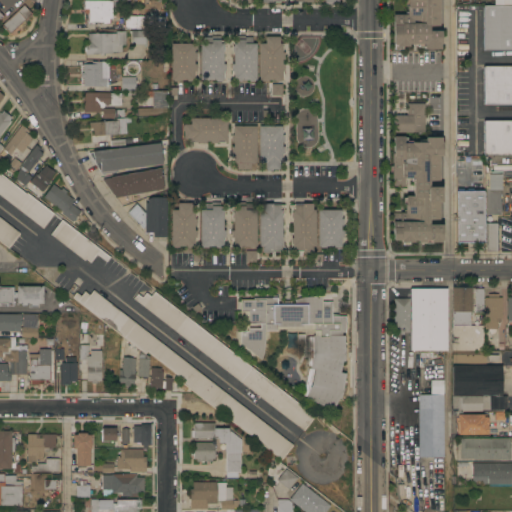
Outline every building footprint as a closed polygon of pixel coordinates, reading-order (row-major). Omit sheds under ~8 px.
[(84,1),(112,1),(112,0),(128,0),(128,7),(122,7),(122,12),(112,12),(112,20),(109,20),(109,25),(103,25),(102,23),(88,23),(88,14),(84,14),(84,1)] [(441,0),(441,45),(439,45),(439,51),(423,51),(423,47),(418,47),(418,45),(408,45),(408,47),(402,47),(402,50),(394,50),(394,45),(393,45),(393,15),(407,15),(407,7),(404,7),(404,0),(441,0)] [(511,5),(511,51),(483,51),(484,5),(503,6),(511,5)] [(1,25),(23,6),(32,15),(10,35),(1,25)] [(124,29),(125,16),(144,17),(144,29),(124,29)] [(168,29),(168,42),(156,43),(155,30),(168,29)] [(147,31),(148,40),(145,40),(145,45),(130,46),(130,33),(129,33),(129,32),(147,31)] [(116,34),(116,32),(126,32),(126,45),(122,45),(122,52),(112,52),(112,55),(85,55),(85,45),(88,45),(88,34),(116,34)] [(233,72),(231,72),(231,64),(233,64),(233,52),(232,52),(232,45),(230,45),(230,40),(236,40),(236,36),(245,36),(245,38),(253,38),(253,44),(256,44),(256,80),(254,80),(254,82),(249,82),(249,80),(241,80),(241,82),(235,82),(235,80),(233,80),(233,72)] [(259,44),(266,44),(266,37),(279,37),(280,44),(282,44),(282,53),(284,53),(284,60),(282,60),(282,64),(284,64),(284,71),(282,71),(282,80),(280,80),(280,81),(274,81),(274,80),(267,80),(267,82),(261,82),(261,80),(259,80),(259,44)] [(200,44),(204,44),(204,38),(221,38),(221,41),(226,41),(226,45),(223,45),(223,64),(225,64),(225,72),(223,72),(223,81),(221,81),(221,82),(215,82),(215,81),(208,81),(208,82),(202,82),(202,80),(200,80),(200,44)] [(171,44),(194,44),(194,53),(196,53),(196,60),(194,60),(194,65),(196,65),(196,72),(194,72),(194,80),(192,80),(192,82),(186,82),(186,81),(179,81),(179,82),(173,82),(173,81),(171,81),(171,44)] [(109,79),(108,79),(108,87),(83,87),(83,78),(81,78),(81,73),(83,73),(83,65),(92,65),(92,62),(109,62),(109,79)] [(511,67),(511,105),(484,105),(483,67),(511,67)] [(135,77),(136,91),(121,91),(121,78),(135,77)] [(121,93),(121,106),(103,106),(103,108),(100,107),(100,113),(83,113),(84,105),(82,105),(82,98),(84,98),(84,93),(121,93)] [(425,133),(393,133),(393,116),(406,116),(407,104),(425,104),(425,133)] [(167,108),(167,115),(135,116),(134,109),(167,108)] [(114,109),(114,111),(124,110),(124,117),(114,118),(114,119),(102,119),(102,109),(114,109)] [(0,113),(1,114),(3,112),(11,118),(9,121),(10,122),(0,135),(0,113)] [(117,121),(117,119),(124,118),(125,134),(94,136),(94,131),(93,132),(93,129),(90,129),(89,123),(117,121)] [(226,119),(226,142),(218,142),(218,144),(211,144),(211,142),(206,142),(206,144),(199,144),(199,143),(193,143),(193,142),(190,142),(190,139),(183,139),(183,132),(182,132),(182,126),(183,126),(183,125),(190,125),(190,119),(226,119)] [(511,121),(511,156),(483,156),(483,121),(511,121)] [(21,125),(29,132),(27,135),(33,139),(22,154),(15,148),(10,156),(6,153),(3,157),(0,155),(4,151),(3,150),(21,125)] [(256,163),(254,163),(254,164),(251,164),(251,170),(238,170),(238,164),(235,165),(235,163),(234,163),(234,154),(231,154),(231,147),(233,147),(233,142),(231,142),(231,135),(234,135),(234,127),(256,127),(256,163)] [(282,127),(282,135),(284,135),(284,143),(282,143),(282,147),(284,147),(284,155),(282,155),(282,163),(279,163),(279,170),(272,170),(272,171),(266,171),(266,170),(265,170),(265,163),(259,163),(259,127),(282,127)] [(407,138),(407,142),(412,142),(412,143),(420,144),(420,139),(424,140),(424,137),(441,138),(441,143),(445,143),(442,241),(440,241),(440,244),(417,243),(417,241),(413,241),(413,243),(400,243),(400,241),(391,241),(392,213),(405,214),(405,205),(403,205),(403,198),(405,198),(405,197),(412,197),(413,179),(404,178),(404,187),(392,187),(392,173),(391,173),(390,173),(390,166),(392,167),(393,137),(407,138)] [(160,143),(163,164),(113,170),(113,173),(102,175),(89,153),(160,143)] [(22,167),(20,166),(36,146),(40,149),(38,151),(42,154),(28,172),(33,176),(25,186),(14,178),(22,167)] [(14,158),(21,164),(13,175),(6,169),(14,158)] [(29,182),(36,174),(37,175),(41,170),(41,171),(46,166),(55,173),(51,178),(52,179),(48,183),(49,184),(42,192),(29,182)] [(130,196),(131,201),(121,205),(117,198),(115,199),(102,180),(161,168),(163,189),(130,196)] [(0,173),(26,194),(27,193),(54,214),(44,228),(0,194),(0,173)] [(500,216),(486,215),(486,190),(485,189),(485,173),(490,173),(490,174),(501,175),(500,216)] [(60,191),(62,188),(67,192),(65,194),(74,201),(71,204),(81,212),(72,223),(61,214),(62,213),(43,198),(53,185),(60,191)] [(484,243),(456,243),(456,191),(484,191),(484,243)] [(166,238),(153,237),(153,233),(145,233),(145,229),(127,213),(136,204),(145,212),(145,204),(147,204),(147,200),(151,198),(166,198),(166,238)] [(171,210),(177,210),(177,203),(192,203),(192,211),(194,211),(194,219),(197,219),(197,226),(194,226),(194,231),(196,231),(196,238),(194,238),(194,247),(192,247),(192,248),(186,248),(186,247),(179,247),(179,248),(173,248),(173,247),(171,247),(171,210)] [(259,210),(262,210),(262,204),(280,204),(280,205),(285,205),(285,208),(282,208),(282,246),(283,246),(283,248),(285,248),(285,250),(280,250),(280,251),(272,251),(272,253),(262,253),(262,247),(259,247),(259,210)] [(315,247),(313,247),(313,254),(302,254),(302,250),(290,250),(290,248),(291,248),(291,239),(292,239),(292,219),(291,219),(291,208),(290,208),(290,205),(295,206),(295,204),(312,204),(312,210),(315,210),(315,247)] [(200,211),(211,210),(211,207),(226,207),(226,211),(223,211),(223,231),(225,231),(225,238),(223,238),(223,247),(221,247),(221,248),(215,248),(215,247),(208,247),(208,248),(202,248),(202,247),(200,247),(200,211)] [(233,238),(231,238),(231,231),(233,231),(233,219),(232,219),(232,213),(233,213),(233,211),(230,211),(230,207),(236,208),(236,207),(245,207),(245,210),(257,210),(256,247),(254,247),(254,248),(248,248),(248,247),(241,247),(241,248),(235,248),(235,247),(233,247),(233,238)] [(341,210),(341,219),(343,219),(343,226),(341,226),(341,230),(343,230),(343,238),(341,238),(341,246),(339,246),(339,248),(333,248),(333,247),(325,247),(325,248),(320,248),(320,247),(318,247),(318,210),(341,210)] [(0,218),(20,234),(8,249),(0,242),(0,218)] [(50,235),(62,220),(110,258),(107,263),(97,255),(90,264),(86,260),(84,262),(50,235)] [(486,223),(497,223),(497,252),(486,252),(486,223)] [(0,287),(13,287),(13,306),(7,306),(7,304),(0,304),(0,287)] [(43,287),(43,304),(38,304),(38,306),(21,306),(21,304),(16,304),(16,298),(14,298),(14,293),(17,293),(16,287),(43,287)] [(453,351),(453,312),(451,312),(451,288),(470,288),(470,326),(483,326),(483,351),(453,351)] [(446,351),(410,351),(410,333),(393,333),(393,300),(409,300),(409,289),(447,289),(446,351)] [(483,314),(475,314),(475,289),(483,289),(483,314)] [(181,383),(184,380),(147,352),(145,355),(72,298),(76,293),(80,296),(84,292),(89,295),(93,290),(292,445),(281,460),(181,383)] [(134,299),(137,294),(142,298),(146,293),(151,296),(154,292),(315,416),(303,431),(134,299)] [(484,298),(488,298),(488,294),(498,294),(498,298),(502,298),(502,319),(500,319),(500,322),(497,322),(497,329),(484,329),(484,298)] [(266,300),(266,305),(295,305),(295,300),(304,297),(322,296),(322,302),(332,302),(332,316),(346,316),(346,336),(344,336),(344,356),(340,373),(346,374),(344,383),(345,385),(341,399),(339,399),(333,411),(305,399),(306,397),(302,396),(308,369),(310,369),(310,367),(308,366),(308,337),(313,337),(313,336),(315,336),(314,331),(314,329),(277,330),(277,331),(265,331),(265,342),(264,352),(262,360),(255,355),(253,358),(237,346),(237,332),(240,332),(240,331),(244,331),(244,313),(241,313),(240,300),(266,300)] [(0,314),(22,314),(22,325),(19,325),(19,331),(0,331),(0,314)] [(38,315),(38,338),(21,338),(21,328),(23,328),(24,315),(38,315)] [(0,339),(10,339),(10,338),(15,338),(15,347),(18,347),(18,345),(26,345),(26,375),(10,375),(10,381),(0,381),(0,364),(7,364),(7,373),(9,373),(9,362),(4,362),(4,361),(1,361),(1,357),(0,357),(0,339)] [(101,382),(97,382),(97,384),(91,384),(91,382),(87,382),(87,360),(79,360),(79,345),(88,345),(88,356),(90,356),(90,351),(101,351),(101,382)] [(28,360),(34,359),(34,354),(39,354),(38,350),(50,349),(51,366),(50,366),(50,381),(44,381),(44,385),(30,385),(30,380),(29,380),(28,360)] [(486,351),(486,363),(453,364),(453,351),(483,351),(486,351)] [(148,377),(137,377),(139,352),(145,355),(149,357),(148,377)] [(134,384),(130,384),(130,387),(124,386),(124,383),(118,383),(119,370),(122,370),(123,358),(136,359),(134,384)] [(77,381),(70,381),(70,385),(61,385),(61,363),(77,363),(77,381)] [(452,366),(502,366),(502,396),(507,396),(507,410),(482,410),(482,412),(460,412),(460,413),(452,413),(452,366)] [(151,368),(161,369),(161,372),(163,372),(162,389),(159,389),(159,391),(153,391),(153,388),(149,388),(151,368)] [(443,457),(418,458),(418,395),(443,395),(443,457)] [(488,415),(488,435),(458,435),(458,415),(488,415)] [(237,478),(226,478),(226,453),(226,444),(219,444),(219,439),(193,439),(193,438),(192,438),(192,431),(194,431),(194,424),(214,424),(214,429),(229,429),(229,432),(231,432),(241,440),(241,453),(240,453),(241,472),(237,472),(237,478)] [(150,445),(147,446),(147,448),(143,448),(143,445),(140,445),(140,443),(133,443),(133,426),(150,426),(150,445)] [(116,428),(116,442),(102,442),(102,428),(116,428)] [(128,444),(128,429),(120,429),(121,444),(128,444)] [(0,431),(10,431),(10,437),(14,437),(14,452),(11,452),(11,461),(12,461),(12,468),(11,468),(11,469),(0,469),(0,431)] [(91,465),(76,466),(76,449),(73,449),(73,436),(77,436),(77,434),(87,434),(87,435),(92,435),(92,451),(91,451),(91,465)] [(27,435),(55,435),(55,448),(49,448),(49,452),(43,452),(43,460),(35,460),(35,462),(27,462),(27,435)] [(473,461),(473,459),(460,459),(460,439),(510,438),(510,460),(473,461)] [(215,443),(215,459),(212,459),(212,462),(196,462),(196,460),(194,460),(194,443),(215,443)] [(142,450),(142,457),(146,457),(146,473),(129,473),(129,469),(116,469),(116,458),(120,458),(120,450),(142,450)] [(58,472),(49,472),(49,468),(45,468),(46,459),(58,459),(58,472)] [(511,463),(511,478),(511,484),(472,484),(472,464),(511,463)] [(102,464),(114,464),(114,473),(102,473),(102,464)] [(277,481),(286,469),(297,478),(288,490),(277,481)] [(16,476),(16,481),(22,481),(22,486),(23,486),(23,506),(0,506),(0,474),(4,474),(4,476),(16,476)] [(136,474),(136,478),(144,478),(144,493),(138,493),(138,497),(122,497),(122,493),(113,493),(112,496),(102,496),(102,475),(113,476),(113,474),(136,474)] [(45,491),(45,480),(56,480),(57,490),(45,491)] [(217,482),(217,483),(225,483),(225,488),(232,488),(232,500),(218,501),(218,502),(217,502),(217,504),(207,504),(207,510),(190,510),(190,489),(192,489),(192,482),(217,482)] [(330,506),(326,511),(304,511),(289,500),(301,484),(330,506)] [(76,486),(91,486),(91,494),(89,494),(89,497),(76,498),(76,486)] [(141,509),(138,509),(138,511),(112,511),(112,510),(98,510),(98,511),(90,511),(90,500),(110,500),(110,498),(117,498),(117,500),(141,500),(141,509)] [(277,511),(277,507),(279,507),(279,500),(287,500),(291,503),(291,506),(293,506),(293,511),(277,511)] [(233,501),(237,501),(238,508),(233,508),(234,509),(221,510),(220,501),(233,501)]
